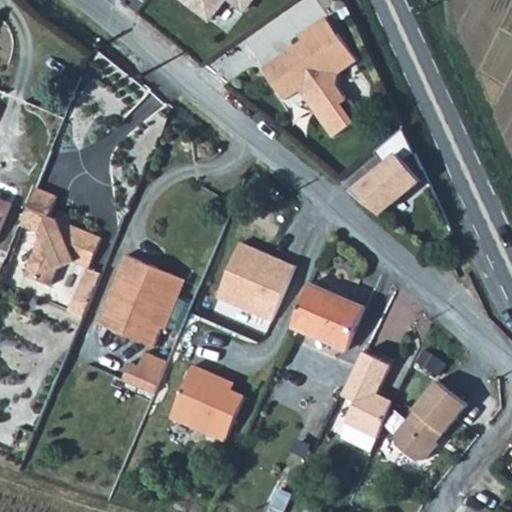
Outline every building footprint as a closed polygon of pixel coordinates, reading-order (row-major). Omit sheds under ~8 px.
[(189,0),(212,18),(225,0),(237,0),(247,8),(252,0),(189,0)] [(308,37),(322,57),(348,38),(331,14),(304,32),(308,37)] [(308,37),(267,66),(289,97),(303,87),(337,134),(359,119),(346,101),(351,97),(341,82),(343,70),(362,57),(348,38),(322,57),(308,37)] [(357,191),(385,214),(424,178),(407,160),(418,151),(406,126),(379,151),(389,162),(357,191)] [(33,187),(18,225),(39,234),(22,274),(49,285),(55,269),(73,261),(88,267),(100,236),(47,215),(55,196),(33,187)] [(0,230),(11,203),(0,198),(0,230)] [(154,350),(162,330),(155,327),(170,292),(152,284),(157,270),(127,258),(99,327),(154,350)] [(88,268),(75,314),(94,319),(106,273),(88,268)] [(155,327),(162,330),(167,332),(186,282),(157,270),(152,284),(170,292),(155,327)] [(311,280),(292,323),(300,327),(319,283),(311,280)] [(319,283),(300,327),(348,348),(367,304),(319,283)] [(364,351),(345,391),(360,398),(350,420),(351,420),(381,434),(396,397),(381,390),(393,364),(364,351)] [(153,397),(167,364),(144,354),(138,368),(129,364),(121,383),(153,397)] [(191,367),(169,420),(224,442),(242,397),(231,393),(218,387),(220,379),(191,367)] [(418,413),(448,437),(473,407),(441,383),(418,413)] [(448,437),(418,413),(399,437),(400,451),(417,463),(427,462),(448,437)] [(381,434),(351,420),(344,434),(375,448),(381,434)]
